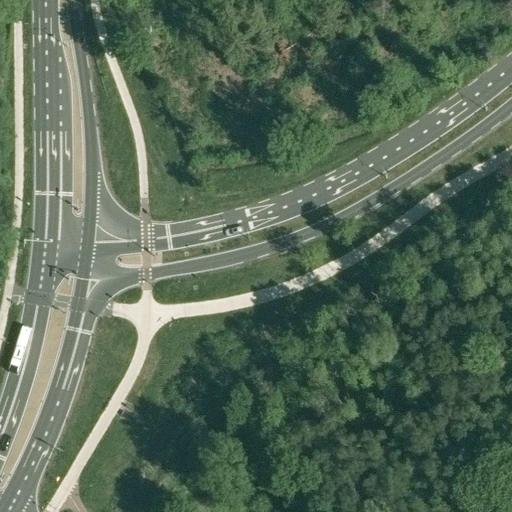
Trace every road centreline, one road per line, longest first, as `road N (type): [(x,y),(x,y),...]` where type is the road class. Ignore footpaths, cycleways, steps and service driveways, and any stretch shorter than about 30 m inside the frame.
road 1 (secondary): [(84,269),(138,273),(265,248),(388,191),(511,102)]
road 2 (secondary): [(511,76),(377,170),(287,215),(171,243),(86,250)]
road 3 (primary): [(48,0),(45,258)]
road 4 (primary): [(1,511),(46,413),(84,269)]
road 5 (primary): [(86,250),(86,94),(68,0)]
road 6 (primary): [(45,258),(0,439)]
